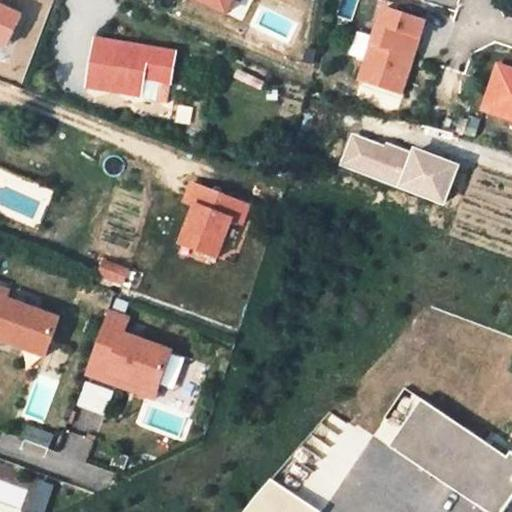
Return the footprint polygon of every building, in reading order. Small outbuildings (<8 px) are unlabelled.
[(386,0),(362,0),(341,63),(382,78),(407,7),(386,0)] [(165,40),(89,25),(79,76),(127,85),(130,65),(159,71),(165,40)] [(511,61),(480,51),(465,95),(511,110),(511,66),(510,66),(511,61)] [(338,160),(442,199),(457,159),(411,142),(409,146),(385,137),(384,141),(350,128),(338,160)] [(166,190),(177,194),(162,232),(200,247),(215,210),(224,213),(231,195),(174,172),(166,190)] [(98,251),(94,263),(118,273),(122,260),(98,251)] [(40,312),(0,296),(0,339),(26,349),(40,312)] [(90,301),(67,363),(88,371),(90,364),(139,382),(154,342),(106,324),(111,309),(90,301)] [(139,382),(90,364),(88,371),(137,389),(139,382)] [(377,384),(348,432),(460,500),(492,447),(469,433),(466,438),(377,384)] [(9,414),(4,429),(29,439),(35,424),(9,414)] [(37,474),(24,470),(19,485),(31,489),(37,474)] [(31,489),(19,485),(13,501),(25,505),(31,489)]
